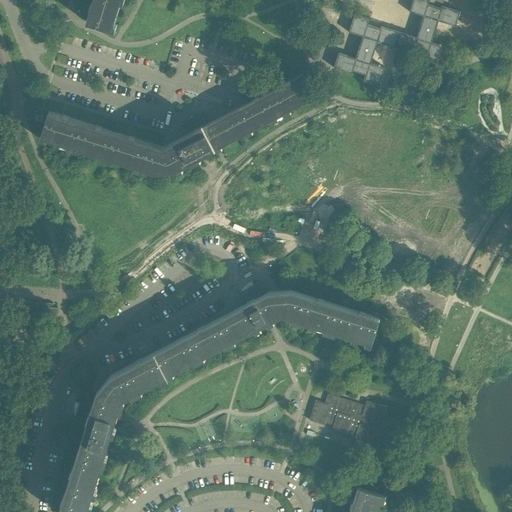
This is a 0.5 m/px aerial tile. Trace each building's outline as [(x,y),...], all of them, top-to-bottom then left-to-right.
[(96,0),(89,23),(111,30),(120,0),(96,0)] [(442,6),(443,0),(413,0),(410,11),(409,11),(409,12),(423,16),(425,17),(422,28),(420,27),(416,38),(381,27),(381,26),(380,26),(379,28),(367,24),(369,18),(354,13),(354,14),(355,14),(349,32),(348,32),(362,37),(356,58),(338,52),(333,67),(334,68),(334,67),(351,72),(351,73),(352,74),(353,71),(365,75),(363,81),(378,86),(378,85),(377,85),(383,68),(384,68),(384,67),(380,66),(380,65),(378,64),(378,65),(370,63),(377,41),(412,52),(412,53),(413,53),(414,50),(426,54),(424,61),(439,66),(439,64),(438,64),(444,47),(445,47),(441,45),(441,44),(439,44),(439,45),(431,42),(437,21),(455,26),(460,11),(459,11),(442,6)] [(162,149),(54,115),(48,114),(41,136),(132,164),(155,171),(176,169),(186,164),(215,149),(315,97),(304,76),(204,129),(202,126),(205,124),(201,116),(202,114),(199,113),(184,121),(183,124),(186,130),(185,133),(188,137),(165,149),(162,149)] [(469,165),(474,152),(460,148),(456,161),(469,165)] [(267,323),(267,322),(280,315),(283,315),(371,343),(378,320),(351,312),(290,293),(269,295),(262,298),(262,292),(265,288),(266,287),(267,286),(267,285),(267,283),(266,282),(266,281),(265,280),(264,280),(263,279),(262,279),(260,279),(258,279),(256,279),(254,280),(252,281),(254,285),(241,291),(240,292),(239,293),(239,295),(239,296),(238,298),(239,299),(239,300),(240,301),(242,302),(243,302),(246,301),(248,306),(152,356),(163,377),(259,326),(260,327),(267,323)] [(57,320),(57,308),(49,307),(49,303),(23,302),(23,306),(18,305),(18,318),(22,318),(22,322),(51,324),(52,320),(57,320)] [(123,397),(163,377),(152,356),(112,377),(99,393),(95,406),(90,401),(90,395),(90,394),(89,393),(89,392),(88,392),(87,391),(85,391),(83,391),(81,392),(80,393),(78,396),(77,397),(76,398),(76,399),(75,401),(79,402),(75,415),(75,417),(76,418),(76,419),(77,420),(78,422),(79,423),(80,423),(82,423),(83,422),(84,421),(86,419),(90,420),(61,511),(86,511),(116,417),(121,400),(123,397)] [(382,422),(386,407),(366,401),(363,410),(354,407),(356,403),(327,393),(326,394),(327,395),(327,394),(332,396),(329,404),(315,400),(309,420),(324,425),(325,422),(333,424),(331,432),(346,437),(347,434),(355,436),(353,444),(368,448),(374,429),(369,427),(372,419),(382,422)] [(376,511),(382,494),(360,488),(351,511),(376,511)]
